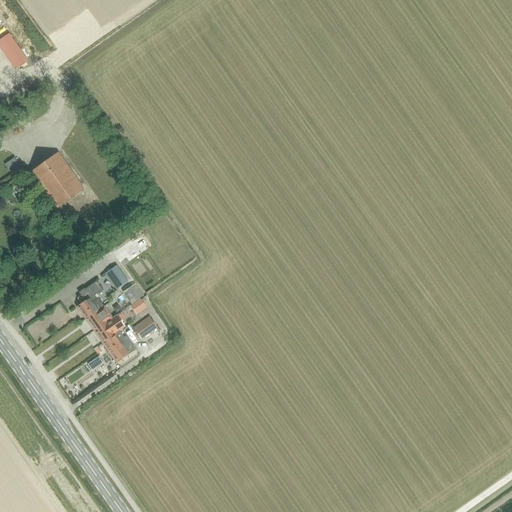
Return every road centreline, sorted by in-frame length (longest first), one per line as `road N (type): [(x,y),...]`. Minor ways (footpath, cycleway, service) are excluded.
road 1 (secondary): [(121,511),(0,340)]
road 2 (track): [(0,92),(116,22)]
